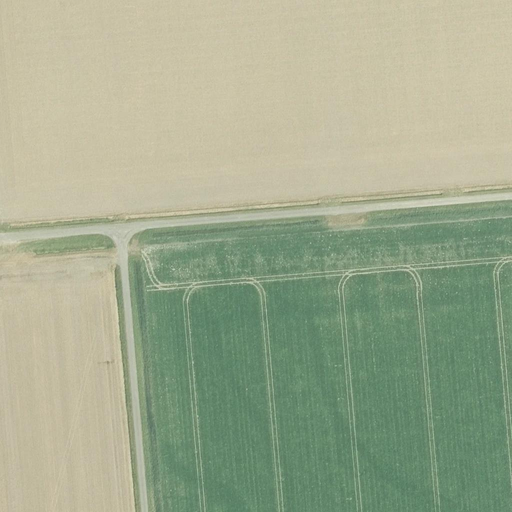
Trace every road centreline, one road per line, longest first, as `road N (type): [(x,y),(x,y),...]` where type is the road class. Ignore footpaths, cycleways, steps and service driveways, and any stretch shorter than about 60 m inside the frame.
road 1 (unclassified): [(117,229),(511,198)]
road 2 (unclassified): [(142,511),(117,229)]
